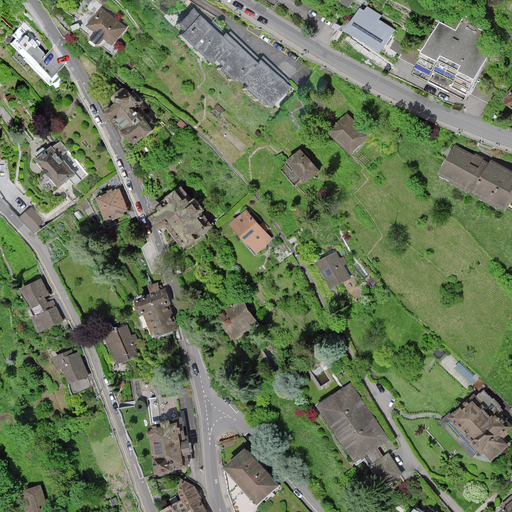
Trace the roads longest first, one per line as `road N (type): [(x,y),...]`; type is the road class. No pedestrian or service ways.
road 1 (residential): [(29,0),(80,78),(133,184),(179,302),(207,413)]
road 2 (residential): [(0,203),(41,249),(82,330),(151,511)]
road 3 (tertiary): [(236,0),(372,82)]
road 4 (residential): [(207,413),(240,422),(322,511)]
road 5 (tertiary): [(511,138),(372,82)]
